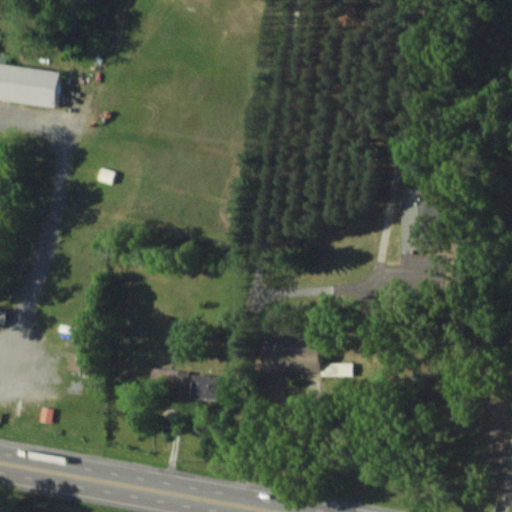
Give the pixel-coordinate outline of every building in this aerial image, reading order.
[(0,98),(58,106),(63,70),(0,61),(0,98)] [(404,186),(404,249),(441,249),(441,186),(404,186)] [(354,362),(324,362),(323,332),(267,333),(268,371),(323,370),(323,375),(354,374),(354,362)] [(84,372),(95,373),(96,355),(85,354),(84,372)] [(190,388),(192,371),(153,367),(151,383),(190,388)] [(224,375),(194,374),(193,397),(223,398),(224,375)]
